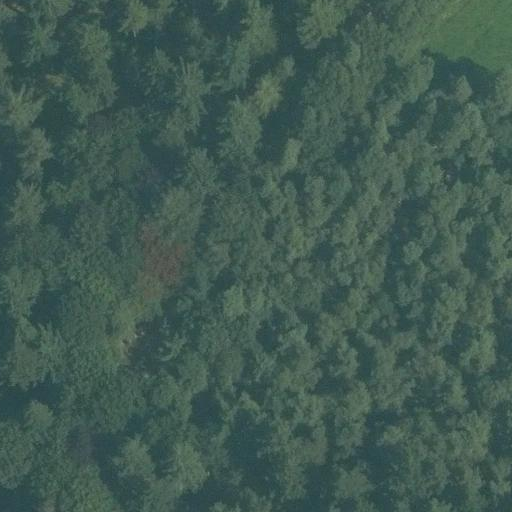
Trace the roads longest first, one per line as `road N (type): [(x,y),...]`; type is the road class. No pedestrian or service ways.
road 1 (track): [(11,511),(147,353),(254,191),(397,0)]
road 2 (track): [(278,511),(147,353),(0,270)]
road 3 (track): [(0,111),(99,0)]
